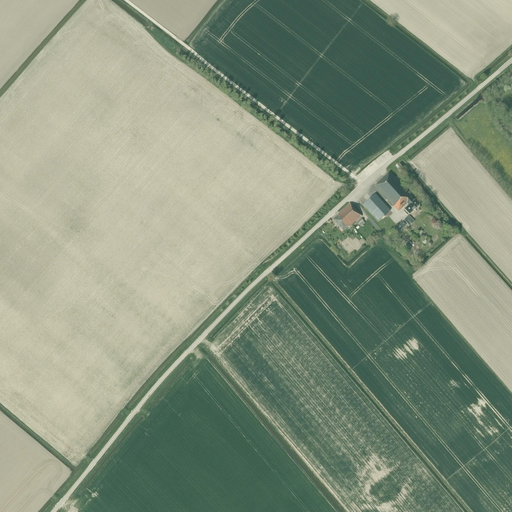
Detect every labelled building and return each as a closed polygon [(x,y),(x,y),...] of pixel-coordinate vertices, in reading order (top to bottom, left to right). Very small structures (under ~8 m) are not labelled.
[(405,210),(410,215),(420,206),(415,200),(414,201),(410,196),(411,195),(390,173),(375,186),(398,212),(407,204),(409,206),(405,210)] [(375,194),(364,205),(378,221),(390,211),(375,194)] [(338,215),(333,220),(338,226),(356,210),(350,204),(338,215)] [(361,216),(356,210),(338,226),(343,232),(348,227),(349,227),(361,216)] [(404,221),(410,226),(415,221),(409,216),(404,221)] [(361,219),(357,223),(361,227),(365,223),(361,219)] [(403,221),(394,230),(397,233),(406,225),(403,221)] [(369,239),(371,237),(373,240),(380,234),(373,227),(370,230),(369,229),(368,231),(365,234),(369,239)]
